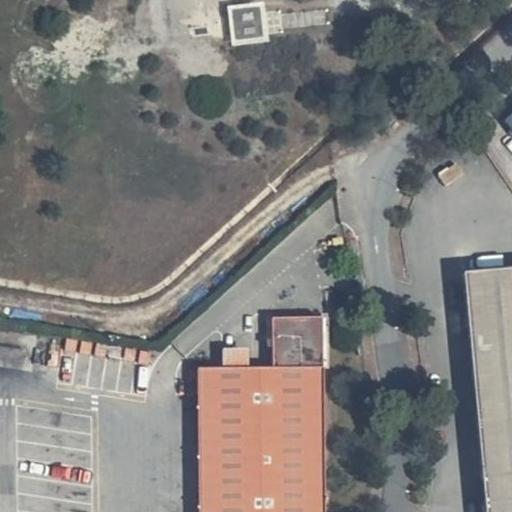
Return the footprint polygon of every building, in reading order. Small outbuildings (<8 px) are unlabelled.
[(263,39),(261,10),(227,16),(231,44),(263,39)] [(511,119),(502,127),(511,139),(511,119)] [(462,178),(454,165),(435,176),(443,189),(462,178)] [(511,511),(511,272),(457,278),(479,511),(511,511)] [(317,511),(313,323),(263,324),(264,376),(188,377),(192,511),(317,511)] [(249,365),(250,348),(225,347),(224,364),(249,365)]
